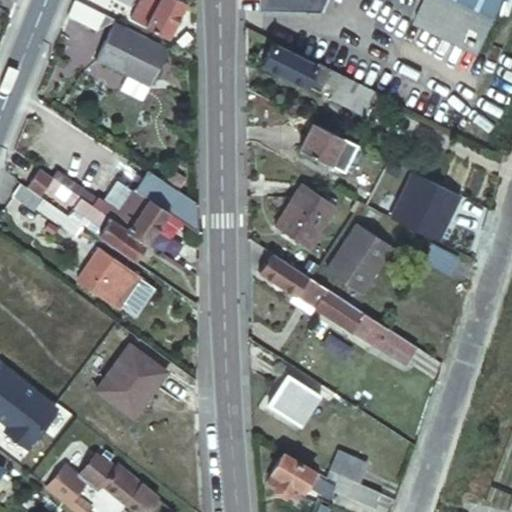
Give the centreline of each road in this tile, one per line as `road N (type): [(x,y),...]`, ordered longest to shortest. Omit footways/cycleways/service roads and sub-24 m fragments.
road 1 (secondary): [(237,511),(219,0)]
road 2 (residential): [(406,511),(511,185)]
road 3 (unknown): [(223,0),(462,94)]
